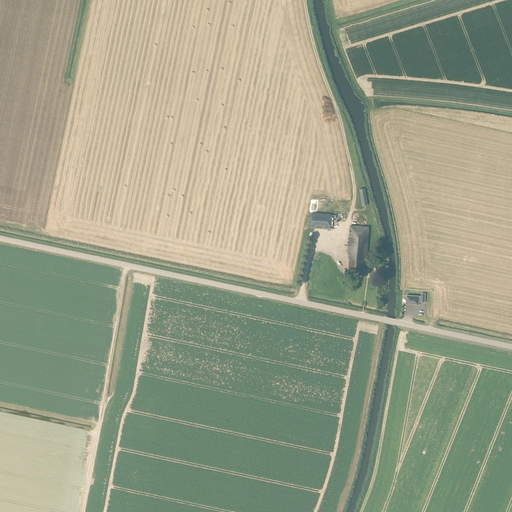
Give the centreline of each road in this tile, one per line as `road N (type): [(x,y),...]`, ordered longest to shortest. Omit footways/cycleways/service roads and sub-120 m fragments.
road 1 (unclassified): [(511,347),(0,238)]
road 2 (track): [(430,0),(336,28),(363,98),(511,112)]
road 3 (track): [(82,511),(126,265)]
road 4 (track): [(353,204),(346,146),(304,0)]
road 5 (track): [(104,396),(111,397),(133,266)]
